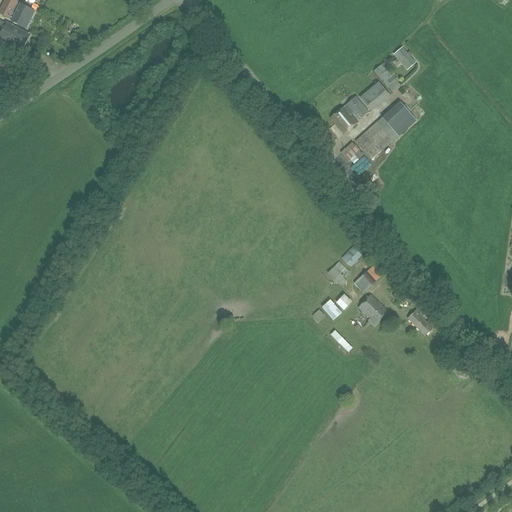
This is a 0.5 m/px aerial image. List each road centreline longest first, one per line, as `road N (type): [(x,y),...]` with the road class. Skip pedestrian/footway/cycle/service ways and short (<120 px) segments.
road 1 (unclassified): [(511,372),(469,332),(188,0)]
road 2 (unclassified): [(0,116),(169,0)]
